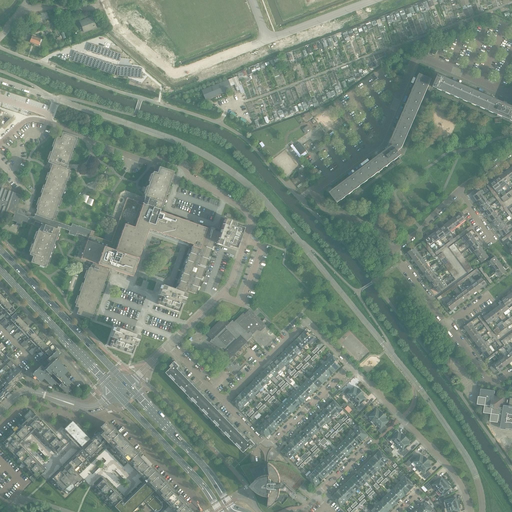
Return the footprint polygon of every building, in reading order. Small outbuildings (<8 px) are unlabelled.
[(96,28),(92,17),(80,22),(84,32),(96,28)] [(340,25),(338,19),(331,21),(333,27),(340,25)] [(38,46),(41,39),(32,36),(29,42),(38,46)] [(89,43),(87,51),(94,53),(96,45),(89,43)] [(96,45),(94,53),(100,55),(103,48),(96,45)] [(103,48),(100,55),(107,57),(109,50),(103,48)] [(109,50),(107,57),(113,60),(116,52),(109,50)] [(116,52),(113,60),(120,62),(122,54),(116,52)] [(401,148),(427,88),(431,79),(419,74),(390,143),(393,145),(390,148),(390,149),(387,152),(386,151),(330,192),(337,202),(401,155),(398,151),(401,148)] [(438,75),(433,87),(498,114),(498,113),(502,115),(502,116),(511,120),(511,107),(511,106),(507,104),(506,106),(502,104),(503,103),(438,75)] [(206,99),(231,89),(232,89),(229,80),(203,90),(206,99)] [(0,129),(12,117),(3,114),(3,112),(0,110),(0,129)] [(311,130),(308,125),(303,129),(307,134),(311,130)] [(30,262),(45,268),(59,230),(57,229),(57,227),(69,231),(68,234),(75,236),(76,233),(88,237),(91,231),(72,224),(71,227),(53,221),(70,171),(66,169),(77,138),(62,132),(60,139),(56,137),(47,163),(52,165),(51,169),(36,210),(37,210),(36,213),(37,213),(36,215),(34,214),(34,215),(36,216),(36,218),(25,214),(26,211),(21,210),(18,220),(34,225),(35,222),(42,225),(41,227),(40,227),(39,230),(38,229),(29,255),(33,256),(30,262)] [(299,144),(295,147),(301,155),(303,153),(305,151),(306,151),(304,149),(303,149),(301,147),(302,146),(300,143),(299,143),(299,144)] [(292,148),(290,150),(294,156),(301,166),(304,164),(299,158),(292,148),(294,146),(292,145),(290,146),(292,148)] [(314,177),(306,166),(300,171),(308,182),(314,177)] [(142,203),(143,203),(142,204),(159,210),(159,209),(160,210),(160,209),(161,207),(164,199),(165,195),(168,187),(170,182),(172,175),(173,172),(166,169),(161,167),(159,167),(157,173),(154,172),(153,172),(152,174),(149,182),(147,187),(145,194),(144,196),(144,197),(144,198),(145,198),(144,201),(144,203),(142,203)] [(16,208),(21,195),(1,188),(3,182),(0,180),(0,172),(1,170),(0,169),(0,223),(4,211),(14,215),(12,221),(17,223),(18,220),(21,210),(16,208)] [(510,179),(505,172),(500,176),(505,183),(510,179)] [(505,183),(500,176),(495,180),(500,186),(505,183)] [(500,186),(495,180),(490,183),(495,190),(500,186)] [(477,201),(483,196),(480,191),(473,196),(477,201)] [(477,201),(480,206),(487,201),(483,196),(477,201)] [(88,237),(81,259),(93,263),(109,268),(132,276),(133,274),(148,229),(186,242),(192,245),(192,246),(199,249),(207,228),(199,225),(193,223),(159,211),(159,210),(142,204),(142,205),(139,204),(137,204),(138,202),(127,198),(111,242),(104,240),(93,236),(94,232),(91,231),(88,237)] [(487,201),(480,206),(484,211),(491,206),(487,201)] [(495,211),(491,206),(484,211),(488,216),(495,211)] [(495,211),(488,216),(492,221),(498,216),(495,211)] [(466,220),(461,213),(456,217),(460,223),(466,220)] [(492,221),(495,226),(502,221),(498,216),(492,221)] [(460,223),(456,217),(450,221),(455,227),(460,223)] [(160,296),(157,304),(178,312),(181,303),(183,304),(185,298),(187,293),(186,293),(187,291),(195,294),(197,290),(198,286),(200,281),(202,276),(204,270),(205,266),(207,260),(209,256),(211,250),(212,246),(213,243),(214,243),(216,243),(216,244),(220,245),(227,247),(227,245),(236,248),(238,243),(238,242),(241,234),(241,233),(243,227),(235,224),(235,222),(233,222),(225,219),(221,228),(219,227),(219,228),(218,229),(217,232),(214,230),(211,229),(210,229),(209,229),(207,228),(199,249),(192,246),(191,249),(189,254),(187,259),(186,264),(183,270),(182,274),(180,280),(178,284),(177,287),(176,287),(176,288),(176,289),(173,288),(172,290),(171,289),(171,288),(162,284),(158,295),(160,296)] [(497,228),(499,231),(506,226),(507,225),(504,220),(502,221),(495,226),(495,227),(496,229),(497,228)] [(455,227),(450,221),(445,224),(450,231),(455,227)] [(450,231),(445,224),(440,228),(445,235),(450,231)] [(506,226),(499,231),(503,237),(510,231),(506,226)] [(435,232),(440,238),(441,240),(446,236),(445,235),(440,228),(435,232)] [(440,238),(435,232),(430,236),(435,242),(440,238)] [(474,237),(470,232),(463,237),(467,242),(474,237)] [(435,242),(430,236),(425,239),(430,246),(435,242)] [(477,242),(474,237),(467,242),(471,247),(477,242)] [(474,252),(481,247),(477,242),(471,247),(469,249),(472,254),(474,252)] [(418,252),(415,247),(408,252),(412,257),(418,252)] [(485,252),(481,247),(474,252),(478,257),(485,252)] [(422,258),(418,253),(418,252),(412,257),(415,263),(422,258)] [(489,257),(485,252),(478,257),(482,262),(489,257)] [(274,256),(262,287),(279,293),(272,313),(289,319),(301,288),(284,282),(291,262),(274,256)] [(488,262),(492,267),(499,262),(499,261),(498,260),(497,260),(495,257),(488,262)] [(426,263),(422,258),(415,263),(419,268),(426,263)] [(492,267),(496,272),(502,267),(499,262),(492,267)] [(76,314),(91,319),(109,268),(93,263),(92,265),(91,265),(90,268),(89,268),(75,306),(79,308),(76,314)] [(430,268),(426,263),(419,268),(423,273),(430,268)] [(427,278),(433,273),(435,271),(432,266),(430,268),(423,273),(427,278)] [(502,267),(496,272),(500,277),(506,272),(502,267)] [(437,278),(433,273),(427,278),(430,283),(437,278)] [(434,288),(443,281),(439,276),(437,278),(430,283),(434,288)] [(486,284),(481,277),(476,281),(481,288),(486,284)] [(443,281),(434,288),(438,293),(446,286),(443,281)] [(481,288),(476,281),(471,285),(476,291),(481,288)] [(476,291),(471,285),(466,288),(471,295),(476,291)] [(471,295),(466,288),(461,292),(466,299),(471,295)] [(466,299),(461,292),(456,296),(461,303),(466,299)] [(461,303),(456,296),(451,300),(456,306),(461,303)] [(503,302),(507,307),(508,309),(511,306),(511,303),(506,297),(501,300),(503,303),(503,302)] [(456,306),(451,300),(446,303),(451,310),(456,306)] [(7,310),(13,305),(12,304),(11,305),(10,304),(8,302),(4,306),(5,308),(3,309),(6,312),(3,315),(4,316),(5,315),(6,316),(8,314),(7,313),(9,312),(7,310)] [(508,309),(507,307),(503,302),(503,303),(498,306),(503,313),(508,309)] [(10,316),(15,310),(13,308),(13,307),(14,306),(13,305),(7,310),(9,312),(7,313),(8,314),(10,316)] [(503,313),(498,306),(493,310),(498,317),(503,313)] [(253,334),(258,329),(261,332),(267,326),(262,321),(257,316),(255,317),(249,310),(245,314),(243,313),(234,322),(232,320),(229,323),(223,317),(206,333),(212,339),(210,342),(225,351),(225,352),(224,352),(230,358),(247,342),(253,336),(252,335),(253,334)] [(498,317),(493,310),(488,314),(493,321),(498,317)] [(15,321),(20,316),(19,315),(18,315),(17,315),(15,313),(11,317),(12,318),(11,320),(14,323),(14,324),(16,323),(15,321)] [(493,321),(488,314),(483,318),(488,324),(493,321)] [(16,323),(14,324),(16,325),(18,328),(20,327),(18,325),(23,321),(21,319),(21,317),(20,316),(15,321),(16,323)] [(22,329),(28,324),(27,323),(26,323),(25,323),(23,321),(18,325),(20,327),(18,328),(21,331),(22,332),(24,330),(22,329)] [(474,327),(470,322),(463,327),(467,332),(474,327)] [(24,330),(22,332),(23,333),(26,336),(27,334),(26,333),(30,329),(28,327),(28,325),(29,325),(28,324),(22,329),(24,330)] [(129,333),(128,333),(128,331),(114,326),(112,331),(107,345),(109,346),(130,354),(133,345),(135,346),(137,340),(139,335),(129,332),(129,333)] [(478,332),(474,327),(467,332),(471,337),(478,332)] [(30,337),(35,332),(34,330),(33,331),(32,331),(30,329),(26,333),(27,334),(26,336),(29,339),(30,340),(31,338),(30,337)] [(308,343),(314,337),(311,333),(310,334),(308,332),(307,333),(306,331),(301,335),(308,343)] [(31,338),(30,340),(31,341),(33,343),(35,342),(34,341),(38,337),(36,334),(36,333),(35,332),(30,337),(31,338)] [(481,337),(478,332),(471,337),(475,342),(481,337)] [(308,343),(301,335),(296,340),(303,348),(308,343)] [(37,345),(43,339),(42,338),(41,339),(40,339),(38,337),(34,341),(35,342),(33,343),(36,346),(37,347),(39,346),(37,345)] [(485,342),(481,337),(475,342),(478,347),(485,342)] [(38,348),(41,351),(42,350),(41,348),(45,344),(43,342),(43,341),(44,340),(43,339),(37,345),(39,346),(37,347),(38,348)] [(303,348),(296,340),(295,340),(296,340),(293,343),(300,351),(303,348)] [(489,347),(485,342),(478,347),(482,352),(489,347)] [(300,351),(293,343),(289,347),(296,355),(297,356),(301,352),(300,351)] [(45,352),(50,347),(49,346),(47,346),(45,344),(41,348),(42,350),(41,351),(44,354),(45,355),(46,354),(45,352)] [(45,356),(47,357),(53,352),(51,350),(51,349),(51,348),(50,347),(45,352),(46,354),(45,355),(45,356)] [(296,355),(289,347),(285,351),(292,359),(296,355)] [(493,352),(489,347),(482,352),(486,357),(493,352)] [(67,378),(69,376),(71,375),(56,359),(59,355),(56,351),(47,359),(51,363),(44,370),(40,366),(32,374),(40,382),(44,378),(51,386),(54,384),(55,383),(67,394),(69,392),(75,386),(67,378)] [(293,360),(292,359),(285,351),(282,354),(289,362),(290,363),(293,360)] [(503,357),(508,364),(511,360),(511,358),(508,353),(503,357)] [(289,362),(282,354),(278,358),(285,365),(289,362)] [(337,363),(338,363),(336,361),(337,360),(333,356),(326,362),(336,371),(335,370),(340,366),(337,363)] [(498,361),(503,368),(508,364),(503,357),(498,361)] [(285,365),(278,358),(274,361),(281,369),(285,365)] [(249,442),(177,368),(176,367),(179,365),(173,360),(171,362),(172,363),(170,366),(172,367),(167,372),(170,375),(169,376),(174,381),(175,380),(181,387),(180,387),(185,392),(186,391),(189,395),(192,398),(191,399),(196,404),(197,403),(203,409),(202,410),(207,415),(208,414),(214,421),(213,422),(218,426),(219,426),(225,432),(224,433),(229,438),(230,437),(236,443),(235,444),(240,449),(241,448),(244,452),(249,447),(251,449),(253,446),(254,448),(257,446),(251,440),(249,442)] [(282,370),(281,369),(274,361),(270,365),(277,373),(278,374),(282,370)] [(493,364),(498,371),(503,368),(498,361),(493,364)] [(336,371),(326,362),(322,366),(331,375),(336,371)] [(277,373),(270,365),(267,368),(274,376),(277,373)] [(331,375),(322,366),(318,370),(327,379),(331,375)] [(13,371),(17,375),(16,376),(20,380),(24,376),(20,372),(21,371),(17,367),(13,371)] [(274,376),(267,368),(266,368),(267,369),(263,372),(270,380),(274,376)] [(327,379),(318,370),(314,374),(322,383),(327,379)] [(13,371),(9,375),(13,379),(12,380),(16,384),(20,380),(16,376),(17,375),(13,371)] [(270,380),(263,372),(259,376),(266,384),(270,380)] [(322,383),(314,374),(309,378),(318,387),(322,383)] [(9,375),(5,379),(7,380),(9,382),(8,384),(12,388),(16,384),(12,380),(13,379),(9,375)] [(266,384),(259,376),(256,380),(263,387),(266,384)] [(318,387),(309,378),(305,383),(314,392),(318,387)] [(7,380),(3,384),(6,387),(5,389),(9,393),(10,392),(13,389),(12,388),(8,384),(9,382),(7,380)] [(263,387),(256,380),(252,383),(260,390),(263,387)] [(260,391),(260,390),(252,383),(248,387),(255,394),(256,395),(260,391)] [(314,392),(305,383),(301,387),(309,396),(314,392)] [(0,386),(0,388),(2,391),(1,392),(5,396),(6,396),(9,393),(5,389),(6,387),(3,384),(0,386)] [(255,394),(248,387),(244,391),(251,398),(255,394)] [(309,396),(301,387),(296,391),(305,400),(306,400),(305,400),(309,396)] [(351,402),(361,392),(359,389),(358,390),(355,387),(350,391),(347,388),(342,393),(345,396),(347,394),(350,397),(348,399),(351,402)] [(511,430),(511,398),(510,398),(509,406),(503,405),(503,408),(504,398),(494,396),(495,391),(481,389),(480,397),(478,397),(477,404),(484,405),(483,413),(491,414),(490,421),(497,422),(498,421),(501,421),(500,429),(511,430)] [(251,398),(244,391),(241,393),(248,401),(251,398)] [(305,400),(296,391),(292,395),(301,405),(305,400)] [(362,403),(366,399),(363,395),(364,394),(361,392),(351,402),(353,405),(355,402),(359,406),(356,408),(359,411),(365,406),(362,403)] [(248,401),(241,393),(236,398),(236,399),(243,406),(248,401)] [(301,405),(292,395),(288,399),(296,408),(300,404),(301,405)] [(296,408),(288,399),(286,398),(282,402),(283,404),(292,413),(296,408)] [(243,406),(236,399),(233,402),(241,410),(245,407),(243,406)] [(343,409),(334,401),(331,404),(338,412),(339,413),(343,409)] [(292,413),(283,404),(279,408),(288,417),(292,413)] [(338,412),(331,404),(326,409),(333,416),(338,412)] [(288,417),(279,408),(275,412),(283,421),(288,417)] [(333,416),(326,409),(325,409),(326,409),(323,412),(330,419),(333,416)] [(373,425),(383,414),(381,412),(380,413),(377,409),(372,414),(369,411),(364,416),(367,419),(369,417),(372,420),(370,422),(373,425)] [(283,421),(275,412),(270,416),(279,425),(283,421)] [(331,421),(330,419),(323,412),(319,416),(326,423),(327,425),(331,421)] [(18,444),(34,429),(56,452),(64,444),(34,413),(3,443),(33,474),(29,478),(33,482),(45,471),(18,444)] [(384,425),(388,421),(385,418),(386,417),(383,414),(373,425),(375,427),(377,425),(381,428),(378,430),(381,433),(387,428),(384,425)] [(279,425),(270,416),(266,420),(275,430),(275,429),(279,425)] [(326,423),(319,416),(315,420),(322,427),(326,423)] [(275,430),(266,420),(262,424),(271,434),(275,430)] [(322,427),(315,420),(311,423),(318,430),(322,427)] [(89,439),(87,436),(72,421),(64,429),(81,447),(89,439)] [(119,511),(131,511),(143,501),(143,500),(147,504),(148,504),(154,510),(154,511),(155,511),(156,511),(157,511),(158,511),(159,511),(192,511),(191,511),(186,505),(106,423),(101,428),(102,429),(52,478),(67,494),(83,479),(75,471),(106,441),(127,463),(129,462),(130,463),(130,464),(132,466),(131,467),(146,483),(144,484),(127,500),(127,501),(126,502),(103,479),(95,487),(119,511)] [(318,430),(311,423),(308,426),(315,434),(318,430)] [(271,434),(262,424),(257,429),(266,438),(270,434),(271,434)] [(315,434),(308,426),(304,430),(311,437),(315,434)] [(368,435),(359,426),(354,430),(364,440),(363,439),(368,435)] [(313,439),(311,437),(304,430),(300,434),(307,441),(309,443),(313,439)] [(364,440),(354,430),(350,435),(359,444),(364,440)] [(395,447),(405,437),(403,434),(402,435),(399,432),(394,436),(391,433),(386,438),(389,441),(391,439),(394,443),(392,445),(395,447)] [(307,441),(300,434),(297,437),(304,444),(307,441)] [(359,444),(350,435),(346,439),(354,448),(359,444)] [(304,444),(297,437),(294,440),(293,440),(301,448),(304,444)] [(406,448),(410,444),(407,441),(408,440),(405,437),(395,447),(397,450),(400,448),(403,451),(400,453),(403,456),(409,451),(406,448)] [(354,448),(346,439),(341,443),(350,452),(354,448)] [(301,448),(293,440),(288,445),(296,452),(301,448)] [(350,452),(341,443),(337,447),(346,456),(350,452)] [(297,454),(296,452),(288,445),(285,448),(293,456),(294,457),(297,454)] [(346,456),(337,447),(333,452),(341,461),(346,456)] [(293,456),(285,448),(282,452),(289,459),(293,456)] [(389,460),(380,451),(376,454),(385,463),(389,460)] [(341,461),(333,452),(328,456),(337,465),(341,461)] [(385,463),(376,454),(372,457),(381,467),(385,463)] [(417,470),(427,460),(425,457),(424,458),(421,455),(416,459),(413,456),(406,463),(409,466),(411,464),(417,470)] [(337,465),(328,456),(324,460),(333,469),(337,465)] [(381,467),(372,457),(372,458),(369,461),(378,470),(381,467)] [(333,469),(324,460),(320,464),(329,473),(333,469)] [(428,471),(432,467),(429,463),(430,462),(427,460),(417,470),(419,473),(421,470),(425,474),(422,476),(425,479),(431,474),(428,471)] [(378,470),(369,461),(365,465),(374,474),(378,470)] [(296,492),(303,484),(306,481),(292,469),(290,467),(288,466),(287,465),(285,465),(283,464),(281,463),(278,463),(276,462),(273,462),(271,462),(268,462),(265,463),(260,463),(255,464),(250,465),(245,466),(240,467),(251,485),(252,485),(252,486),(252,487),(253,488),(254,489),(255,490),(256,491),(257,491),(258,492),(259,493),(261,494),(263,495),(265,495),(267,496),(269,496),(268,507),(268,508),(269,507),(271,506),(272,505),(273,504),(274,503),(275,502),(276,501),(276,500),(277,499),(278,498),(278,497),(279,496),(279,495),(279,494),(280,493),(280,492),(280,491),(280,490),(280,489),(283,489),(286,486),(297,495),(298,494),(296,492)] [(329,473),(320,464),(315,468),(325,478),(325,477),(324,477),(329,473)] [(374,474),(365,465),(361,469),(370,478),(374,474)] [(325,478),(315,468),(311,472),(320,482),(325,478)] [(370,478),(361,469),(358,472),(367,481),(370,478)] [(320,482),(311,472),(307,477),(315,486),(320,482)] [(367,481),(358,472),(354,476),(363,485),(367,481)] [(363,485),(354,476),(350,479),(359,488),(363,485)] [(414,486),(405,477),(401,481),(410,491),(410,490),(414,486)] [(437,490),(447,482),(445,479),(444,480),(441,477),(435,483),(432,480),(424,486),(428,490),(433,485),(437,490)] [(359,488),(350,479),(347,483),(356,492),(359,488)] [(410,491),(401,481),(396,485),(406,495),(410,491)] [(444,494),(451,488),(449,486),(450,485),(447,482),(437,490),(441,495),(438,498),(440,500),(446,497),(444,494)] [(356,492),(347,483),(343,486),(352,495),(356,492)] [(406,495),(396,485),(392,490),(400,499),(405,495),(406,495)] [(352,495),(343,486),(340,490),(339,489),(348,499),(352,495)] [(348,499),(339,489),(336,492),(345,502),(348,499)] [(400,499),(392,490),(388,494),(396,503),(400,499)] [(345,502),(336,492),(335,493),(336,494),(332,497),(341,506),(345,502)] [(396,503),(388,494),(383,498),(392,507),(396,503)] [(459,504),(458,501),(457,501),(456,498),(447,500),(446,497),(440,500),(441,503),(445,502),(446,508),(459,504)] [(392,507),(383,498),(379,502),(388,511),(392,507)] [(386,511),(388,511),(379,502),(375,506),(380,511),(386,511)]
